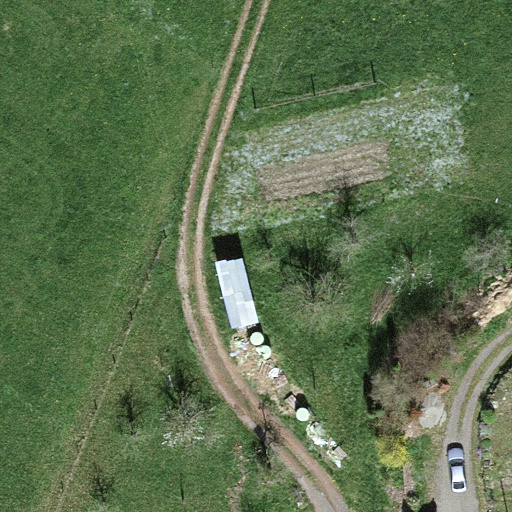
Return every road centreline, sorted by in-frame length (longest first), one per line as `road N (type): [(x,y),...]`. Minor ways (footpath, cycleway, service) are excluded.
road 1 (track): [(328,511),(254,426),(214,346),(196,250),(207,162),(267,0)]
road 2 (track): [(456,511),(476,398),(511,353)]
